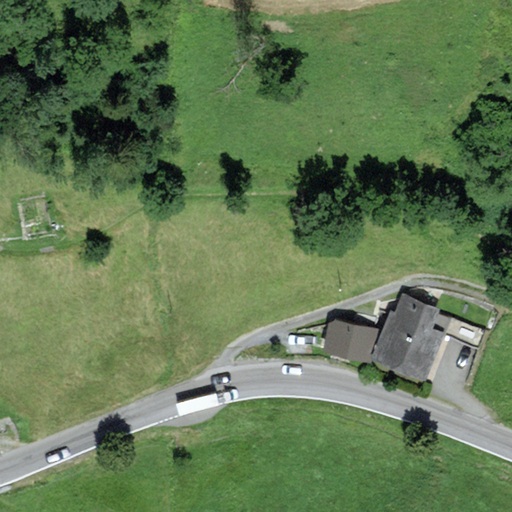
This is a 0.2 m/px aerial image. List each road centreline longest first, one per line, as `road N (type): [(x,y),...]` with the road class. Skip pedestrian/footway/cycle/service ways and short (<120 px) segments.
road 1 (secondary): [(0,472),(205,390),(265,379),(368,393),(511,448)]
road 2 (track): [(511,302),(444,284),(394,286),(251,336),(217,366),(220,386)]
